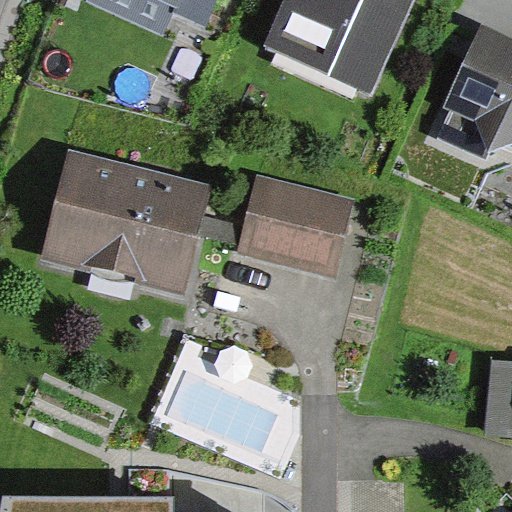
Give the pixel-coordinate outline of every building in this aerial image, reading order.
[(139,0),(209,34),(225,0),(139,0)] [(411,0),(290,0),(267,52),(366,98),(411,0)] [(511,47),(481,34),(436,138),(511,170),(511,47)] [(212,196),(70,163),(45,269),(187,302),(212,196)] [(352,211),(259,187),(242,257),(335,280),(352,211)]
